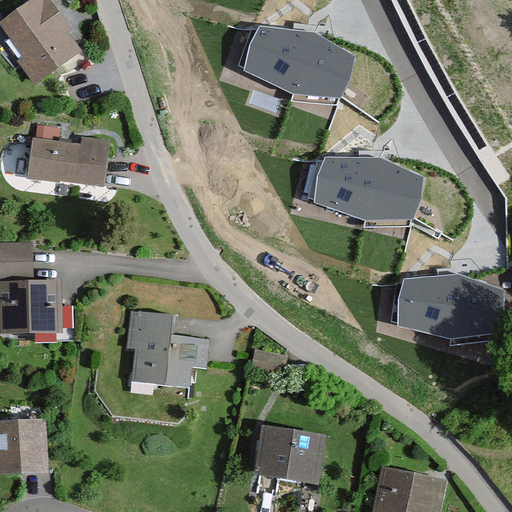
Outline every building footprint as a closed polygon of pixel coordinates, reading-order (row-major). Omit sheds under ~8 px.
[(41,1),(0,32),(44,90),(85,59),(41,1)] [(315,33),(260,27),(250,44),(244,71),(294,95),(342,98),(351,79),(356,56),(315,33)] [(61,135),(39,134),(34,190),(110,196),(114,150),(86,147),(85,153),(60,151),(61,135)] [(381,159),(325,158),(317,176),(313,204),(365,223),(413,222),(420,203),(424,179),(381,159)] [(35,250),(0,252),(0,295),(3,349),(68,346),(66,291),(37,293),(35,250)] [(457,274),(402,279),(396,298),(395,326),(449,340),(496,333),(501,313),(502,290),(457,274)] [(179,325),(132,322),(129,359),(136,359),(134,392),(194,396),(195,377),(210,378),(212,347),(178,345),(179,325)] [(288,362),(256,356),(252,377),(284,384),(288,362)] [(48,430),(0,433),(0,489),(53,485),(48,430)] [(332,447),(269,439),(263,490),(326,497),(332,447)] [(427,511),(434,479),(373,466),(362,511),(427,511)]
